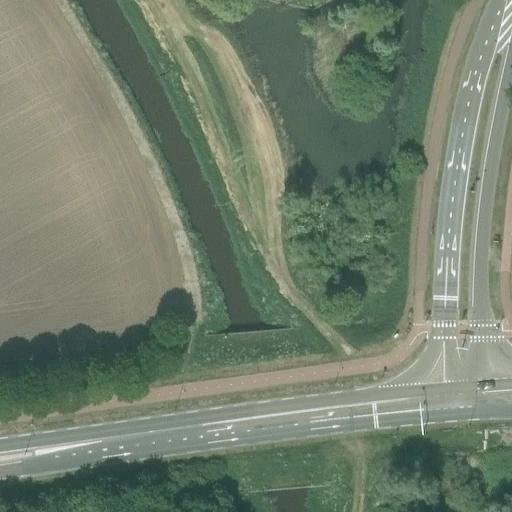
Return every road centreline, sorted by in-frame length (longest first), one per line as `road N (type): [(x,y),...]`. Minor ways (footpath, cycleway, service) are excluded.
road 1 (tertiary): [(499,0),(451,182),(445,360),(461,401)]
road 2 (secondary): [(109,443),(461,401)]
road 3 (tertiary): [(461,401),(479,360),(484,204),(511,70)]
